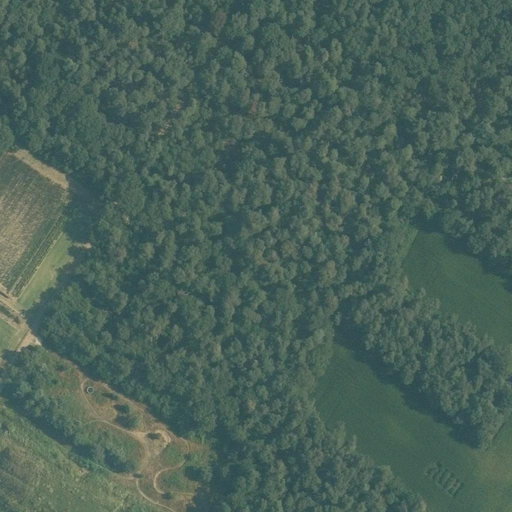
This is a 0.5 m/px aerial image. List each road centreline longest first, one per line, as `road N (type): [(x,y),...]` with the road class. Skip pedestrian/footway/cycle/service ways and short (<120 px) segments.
road 1 (track): [(0,387),(152,150)]
road 2 (track): [(234,466),(33,337)]
road 3 (track): [(0,38),(152,150)]
road 4 (track): [(152,150),(252,0)]
